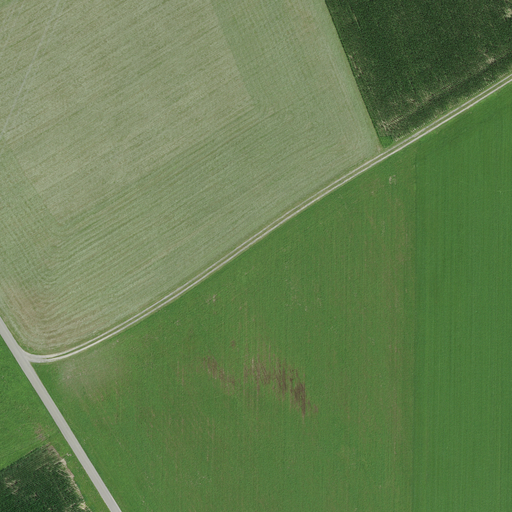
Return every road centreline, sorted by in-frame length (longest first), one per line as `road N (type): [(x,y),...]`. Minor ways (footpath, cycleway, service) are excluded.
road 1 (track): [(18,356),(57,356),(86,345),(511,73)]
road 2 (unclassified): [(116,511),(0,325)]
